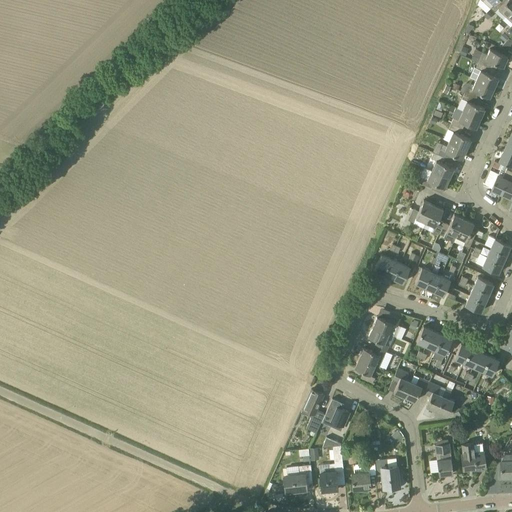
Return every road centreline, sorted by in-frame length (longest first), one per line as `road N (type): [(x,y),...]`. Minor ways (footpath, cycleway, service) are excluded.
road 1 (residential): [(417,511),(408,425),(346,387),(338,365),(364,303),(381,297),(475,326),(493,319),(511,276)]
road 2 (unclassified): [(266,511),(0,391)]
road 3 (tertiary): [(0,184),(186,0)]
